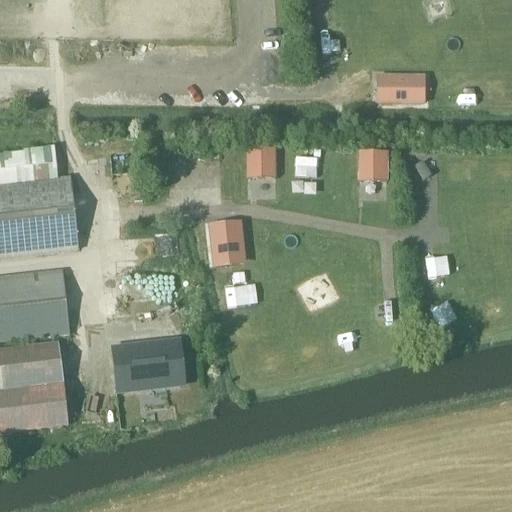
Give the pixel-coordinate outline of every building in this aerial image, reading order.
[(425,77),(376,77),(376,106),(424,106),(425,77)] [(0,261),(79,253),(70,179),(57,180),(54,149),(23,152),(23,154),(0,156),(0,261)] [(275,151),(245,151),(245,181),(275,181),(275,151)] [(388,155),(357,154),(356,184),(387,185),(388,155)] [(211,227),(216,267),(236,265),(231,225),(211,227)] [(0,282),(0,436),(67,429),(57,345),(0,351),(0,345),(69,337),(62,275),(0,282)] [(445,302),(429,315),(443,331),(458,318),(445,302)] [(0,350),(45,345),(44,341),(0,345),(0,350)] [(301,345),(304,366),(322,364),(319,343),(301,345)] [(176,347),(114,355),(118,389),(135,388),(134,385),(164,381),(165,384),(181,382),(176,347)]
